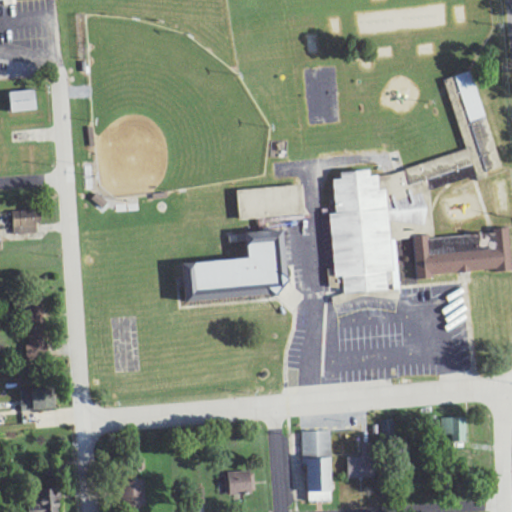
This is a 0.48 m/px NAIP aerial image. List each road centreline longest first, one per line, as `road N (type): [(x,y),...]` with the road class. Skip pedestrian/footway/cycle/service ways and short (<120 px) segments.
road 1 (residential): [(92,511),(67,110),(57,64),(0,50)]
road 2 (residential): [(85,419),(448,388),(496,397)]
road 3 (residential): [(366,511),(505,505)]
